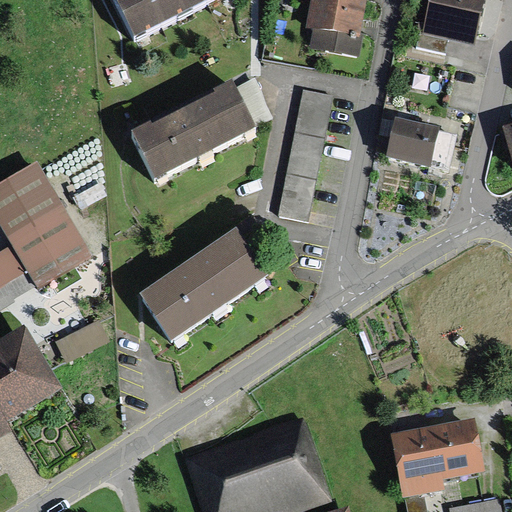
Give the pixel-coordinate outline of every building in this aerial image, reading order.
[(115,0),(138,42),(221,0),(115,0)] [(310,48),(358,56),(367,0),(312,0),(308,28),(313,28),(310,48)] [(477,1),(472,0),(431,0),(425,37),(470,45),(477,1)] [(134,135),(157,182),(258,133),(255,127),(274,117),(257,82),(239,91),(235,83),(215,93),(218,98),(158,128),(156,124),(134,135)] [(308,222),(331,95),(302,90),(279,216),(308,222)] [(437,134),(394,123),(386,157),(429,167),(437,134)] [(511,123),(503,126),(511,158),(511,123)] [(0,224),(12,244),(0,251),(0,310),(94,254),(38,162),(0,184),(0,224)] [(138,292),(172,342),(267,278),(234,228),(138,292)] [(56,343),(66,362),(107,341),(97,322),(56,343)] [(0,440),(12,433),(6,423),(62,390),(25,328),(0,343),(0,440)] [(204,509),(204,511),(301,511),(332,501),(303,417),(187,457),(204,509)] [(443,480),(486,471),(475,418),(391,434),(406,511),(428,511),(425,495),(445,491),(443,480)] [(451,509),(451,511),(501,511),(499,499),(451,509)]
